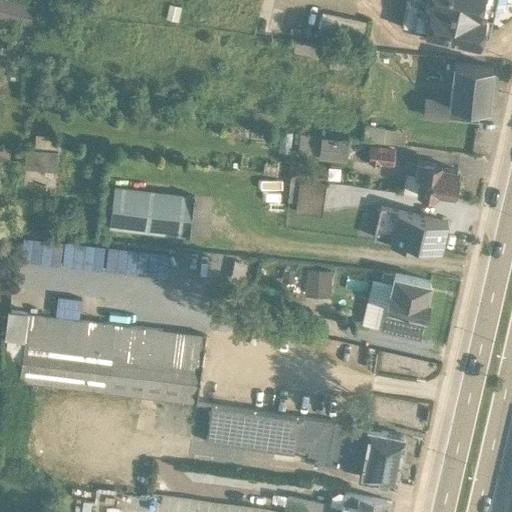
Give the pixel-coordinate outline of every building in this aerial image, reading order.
[(0,0),(0,17),(29,25),(34,6),(7,0),(0,0)] [(406,0),(401,28),(477,45),(480,34),(487,35),(492,13),(496,14),(496,10),(500,10),(501,6),(504,6),(505,0),(406,0)] [(321,13),(316,34),(316,35),(360,44),(366,23),(321,13)] [(295,43),(294,54),(329,58),(328,68),(344,70),(347,54),(377,57),(378,50),(295,43)] [(424,98),(422,115),(476,122),(478,107),(487,108),(492,67),(452,63),(448,97),(434,96),(434,98),(424,98)] [(362,139),(402,144),(404,131),(364,125),(362,139)] [(366,160),(392,164),(393,146),(299,133),(297,154),(345,158),(366,160)] [(58,170),(59,148),(27,146),(26,169),(58,170)] [(404,159),(402,173),(405,173),(402,191),(434,196),(435,192),(453,195),(453,191),(456,189),(456,184),(455,182),(457,169),(440,166),(440,163),(404,159)] [(262,163),(261,176),(276,177),(277,165),(262,163)] [(324,183),(289,178),(286,202),(295,203),(294,211),(319,215),(324,183)] [(113,185),(108,228),(187,237),(192,195),(113,185)] [(371,237),(417,248),(418,244),(440,249),(446,222),(378,206),(371,237)] [(328,270),(305,269),(303,297),(327,298),(328,270)] [(429,282),(381,272),(378,282),(370,279),(360,325),(380,329),(419,338),(427,300),(426,299),(429,282)] [(1,378),(196,403),(204,334),(6,310),(4,336),(6,338),(1,378)] [(405,371),(409,354),(383,349),(380,366),(405,371)] [(0,463),(21,465),(30,390),(5,387),(0,430),(0,463)] [(356,475),(394,482),(403,435),(333,421),(210,405),(205,441),(208,442),(291,454),(292,458),(357,470),(356,475)] [(387,511),(390,502),(338,492),(330,496),(329,503),(286,495),(283,510),(294,511),(387,511)]
